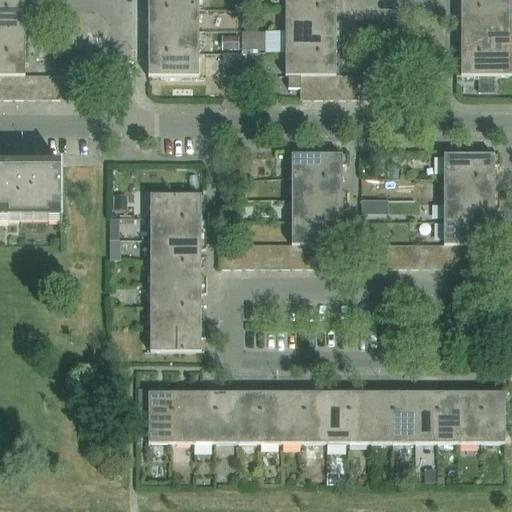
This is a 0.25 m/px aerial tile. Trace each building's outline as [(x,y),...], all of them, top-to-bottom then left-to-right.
[(24,0),(0,0),(0,11),(24,11),(24,0)] [(197,0),(147,0),(147,11),(198,11),(197,0)] [(284,0),(284,11),(335,11),(335,0),(284,0)] [(460,0),(460,12),(511,11),(510,0),(460,0)] [(24,11),(0,11),(0,33),(24,33),(24,11)] [(198,11),(147,11),(147,33),(198,33),(198,11)] [(335,11),(284,11),(284,33),(340,33),(340,26),(335,26),(335,11)] [(455,26),(455,34),(511,34),(511,11),(460,12),(460,26),(455,26)] [(24,33),(0,33),(0,55),(24,55),(24,33)] [(198,33),(147,33),(147,55),(198,55),(198,33)] [(340,33),(284,33),(284,55),(335,55),(335,42),(340,42),(340,33)] [(460,42),(460,56),(511,56),(511,34),(455,34),(455,42),(460,42)] [(241,35),(241,52),(262,52),(262,35),(241,35)] [(238,39),(227,39),(227,51),(238,51),(238,39)] [(0,78),(1,78),(13,78),(24,78),(24,55),(0,55),(0,78)] [(198,55),(147,55),(147,79),(198,79),(198,55)] [(287,78),(287,91),(300,91),(300,78),(312,78),(324,78),(336,78),(340,78),(340,70),(335,69),(335,55),(284,55),(284,78),(287,78)] [(223,56),(223,79),(241,79),(241,56),(223,56)] [(456,69),(456,79),(478,79),(494,79),(511,79),(511,56),(460,56),(460,69),(456,69)] [(241,64),(241,78),(252,78),(252,64),(241,64)] [(1,78),(1,102),(13,102),(13,78),(1,78)] [(13,78),(13,102),(25,102),(25,78),(24,78),(13,78)] [(25,78),(25,102),(37,102),(37,78),(25,78)] [(37,78),(37,102),(49,102),(49,78),(37,78)] [(49,78),(49,102),(61,102),(61,79),(49,78)] [(312,103),(312,78),(300,78),(300,91),(300,103),(312,103)] [(324,78),(312,78),(312,103),(324,103),(324,78)] [(324,78),(324,103),(336,103),(336,78),(324,78)] [(348,78),(340,78),(336,78),(336,103),(348,103),(348,78)] [(360,78),(348,78),(348,103),(360,103),(360,78)] [(372,78),(360,78),(360,103),(372,103),(372,78)] [(384,78),(372,78),(372,103),(384,103),(384,78)] [(396,78),(384,78),(384,103),(396,103),(396,78)] [(61,79),(61,102),(73,102),(73,79),(61,79)] [(73,79),(73,102),(86,102),(86,79),(73,79)] [(478,79),(478,92),(494,92),(494,79),(478,79)] [(345,167),(345,158),(290,158),(290,181),(341,181),(341,167),(345,167)] [(498,167),(498,158),(442,158),(442,181),(493,181),(493,167),(498,167)] [(0,222),(60,223),(61,223),(61,167),(60,167),(60,173),(0,173),(0,222)] [(388,168),(388,181),(397,181),(397,168),(388,168)] [(290,181),(290,203),(345,203),(345,195),(341,195),(341,181),(290,181)] [(442,181),(442,203),(498,203),(498,194),(493,194),(493,181),(442,181)] [(149,199),(149,221),(201,221),(201,208),(204,208),(204,198),(149,199)] [(114,199),(114,213),(125,213),(125,199),(114,199)] [(290,203),(290,225),(341,225),(341,211),(345,211),(345,203),(290,203)] [(442,203),(442,225),(493,225),(493,210),(498,210),(498,203),(442,203)] [(373,218),(373,204),(362,204),(362,218),(373,218)] [(149,221),(149,243),(204,243),(204,235),(201,235),(201,221),(149,221)] [(316,248),(328,248),(345,248),(345,239),(341,239),(341,225),(290,225),(290,248),(292,248),(304,248),(316,248)] [(456,248),(468,248),(480,248),(498,248),(498,238),(493,238),(493,225),(442,225),(442,248),(456,248)] [(363,226),(363,239),(374,239),(374,226),(363,226)] [(109,233),(109,244),(118,244),(118,233),(109,233)] [(149,243),(149,265),(201,265),(201,251),(204,251),(204,243),(149,243)] [(109,244),(109,254),(119,254),(119,244),(118,244),(109,244)] [(232,272),(232,248),(219,248),(219,272),(232,272)] [(232,248),(232,272),(244,272),(244,248),(232,248)] [(244,248),(244,272),(256,272),(256,248),(244,248)] [(256,248),(256,272),(268,272),(268,248),(256,248)] [(268,248),(268,272),(280,272),(280,248),(268,248)] [(280,248),(280,272),(292,272),(292,248),(290,248),(280,248)] [(292,248),(292,272),(304,272),(304,248),(292,248)] [(304,248),(304,272),(316,272),(316,248),(304,248)] [(316,248),(316,272),(328,272),(328,248),(316,248)] [(384,272),(384,248),(371,248),(371,272),(384,272)] [(384,248),(384,272),(396,272),(396,248),(384,248)] [(396,248),(396,272),(408,272),(408,248),(396,248)] [(408,248),(408,272),(420,272),(420,248),(408,248)] [(420,248),(420,272),(432,272),(432,248),(420,248)] [(432,248),(432,272),(444,272),(444,248),(432,248)] [(444,248),(444,272),(456,272),(456,248),(444,248)] [(456,248),(456,272),(468,272),(468,248),(456,248)] [(468,248),(468,272),(480,272),(480,248),(468,248)] [(149,265),(149,288),(204,287),(204,279),(201,279),(201,265),(149,265)] [(149,288),(149,310),(201,309),(201,296),(204,296),(204,287),(149,288)] [(149,310),(149,332),(204,331),(204,323),(201,323),(201,309),(149,310)] [(511,377),(511,323),(503,324),(503,378),(511,377)] [(149,354),(201,354),(201,340),(204,340),(204,331),(149,332),(149,354)] [(148,419),(148,392),(139,392),(139,419),(148,419)] [(148,392),(148,447),(171,447),(171,397),(157,397),(157,392),(148,392)] [(171,397),(171,447),(193,447),(193,392),(185,392),(184,397),(171,397)] [(200,392),(193,392),(193,447),(215,447),(215,397),(201,397),(200,392)] [(215,397),(215,447),(237,447),(237,392),(229,392),(229,397),(215,397)] [(237,392),(237,447),(259,447),(259,397),(245,397),(245,392),(237,392)] [(259,397),(259,447),(281,447),(281,392),(272,392),(272,397),(259,397)] [(281,392),(281,447),(303,447),(304,397),(289,397),(289,392),(281,392)] [(304,397),(303,447),(326,447),(326,392),(316,392),(316,397),(304,397)] [(326,392),(326,447),(348,447),(348,397),(333,397),(333,392),(326,392)] [(348,397),(348,447),(370,447),(370,392),(361,393),(361,397),(348,397)] [(370,392),(370,447),(392,447),(392,397),(378,397),(377,392),(370,392)] [(503,447),(503,418),(503,392),(494,393),(494,397),(480,397),(480,447),(503,447)] [(392,397),(392,447),(414,447),(414,393),(405,393),(405,397),(392,397)] [(414,393),(414,447),(436,447),(436,397),(422,397),(422,393),(414,393)] [(436,397),(436,447),(458,447),(458,393),(450,393),(450,397),(436,397)] [(458,393),(458,447),(480,447),(480,397),(466,397),(466,393),(458,393)] [(424,473),(424,487),(434,487),(434,473),(424,473)]
